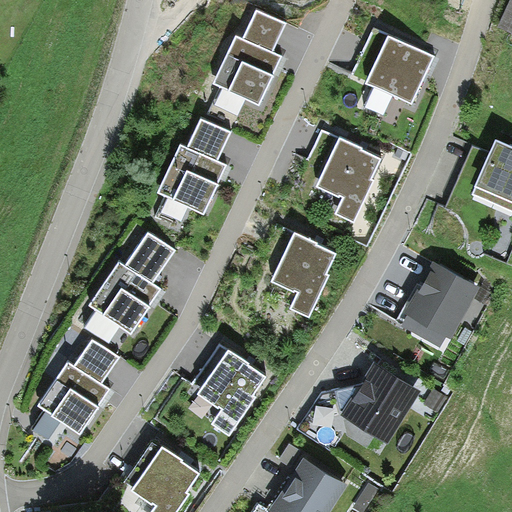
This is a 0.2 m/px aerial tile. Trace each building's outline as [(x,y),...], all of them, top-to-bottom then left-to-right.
[(511,0),(499,27),(511,33),(511,0)] [(257,10),(244,38),(273,51),(286,23),(257,10)] [(244,38),(237,35),(215,84),(258,104),(281,55),(273,51),(244,38)] [(431,57),(390,39),(370,84),(411,102),(431,57)] [(202,118),(188,147),(218,161),(231,131),(202,118)] [(381,161),(340,142),(319,188),(345,200),(338,215),(353,222),(381,161)] [(228,166),(218,161),(188,147),(180,143),(157,191),(204,214),(228,166)] [(511,148),(498,143),(477,194),(511,207),(511,148)] [(337,246),(293,229),(273,280),(298,290),(290,309),(309,316),(337,246)] [(149,231),(126,265),(153,283),(176,249),(149,231)] [(162,288),(153,283),(126,265),(118,260),(89,305),(132,333),(162,288)] [(480,289),(438,265),(426,287),(420,284),(401,315),(407,319),(403,326),(441,347),(447,336),(452,339),(480,289)] [(93,340),(75,366),(101,384),(119,356),(93,340)] [(248,363),(229,350),(198,394),(219,408),(220,407),(223,409),(213,423),(229,434),(255,398),(251,396),(265,377),(246,364),(248,363)] [(110,389),(101,384),(75,366),(68,361),(38,405),(46,411),(33,429),(48,439),(60,420),(80,433),(110,389)] [(337,391),(348,434),(367,446),(374,435),(388,443),(420,392),(376,365),(364,384),(337,391)] [(183,460),(163,447),(162,449),(153,442),(125,481),(135,488),(133,491),(153,505),(154,503),(157,505),(152,511),(177,511),(190,495),(186,492),(199,474),(182,462),(183,460)] [(267,510),(259,505),(254,511),(328,511),(346,485),(307,461),(311,456),(291,443),(280,460),(294,468),(267,510)] [(369,483),(354,507),(362,511),(365,511),(380,489),(369,483)]
